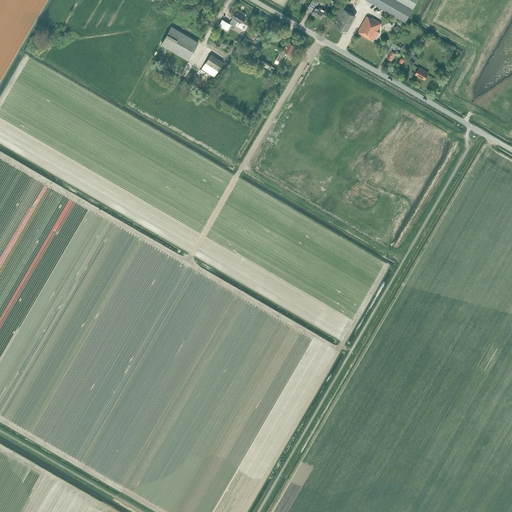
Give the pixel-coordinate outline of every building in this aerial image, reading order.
[(319,2),(314,0),(312,0),(308,7),(314,10),(312,14),(319,18),(321,15),(327,18),(330,13),(317,6),(319,2)] [(366,0),(405,22),(413,9),(417,0),(366,0)] [(344,31),(353,14),(342,7),(332,25),(344,31)] [(240,23),(245,15),(235,10),(231,17),(232,18),(229,23),(234,26),(237,21),(240,23)] [(373,38),(375,39),(379,32),(378,31),(382,23),(372,17),(371,18),(367,16),(358,32),(372,40),(373,38)] [(188,60),(198,42),(171,26),(160,44),(188,60)] [(290,54),(295,45),(288,41),(283,49),(282,48),(274,62),(280,65),(288,53),(290,54)] [(396,53),(400,47),(393,42),(389,48),(392,49),(387,57),(392,60),(397,53),(396,53)] [(224,62),(211,54),(202,68),(214,77),(224,62)] [(412,65),(416,60),(409,55),(405,61),(412,65)] [(419,67),(415,74),(419,77),(424,79),(428,72),(422,69),(419,67)]
